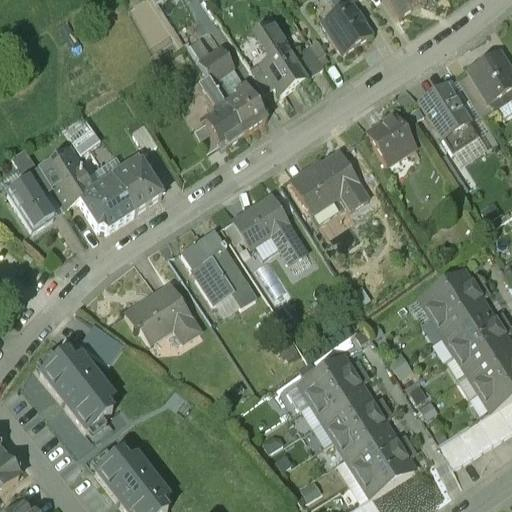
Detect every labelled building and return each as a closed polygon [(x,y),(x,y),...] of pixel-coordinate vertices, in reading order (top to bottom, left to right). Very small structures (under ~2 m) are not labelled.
[(326,0),(337,17),(350,9),(351,9),(365,0),(364,0),(326,0)] [(381,0),(397,23),(425,5),(422,0),(381,0)] [(371,41),(351,9),(350,9),(337,17),(319,28),(340,61),(371,41)] [(270,48),(276,59),(285,53),(286,53),(271,29),(257,38),(265,51),(270,48)] [(202,78),(210,91),(218,86),(234,76),(219,53),(211,58),(199,39),(183,49),(202,78)] [(276,59),(259,70),(273,92),(279,101),(305,85),(285,53),(276,59)] [(511,82),(496,57),(466,76),(488,110),(511,94),(511,82)] [(273,92),(259,70),(258,68),(247,74),(263,98),(273,92)] [(213,117),(223,110),(210,91),(202,78),(192,84),(213,117)] [(218,86),(210,91),(223,110),(242,141),(266,126),(244,91),(233,98),(235,102),(230,104),(218,86)] [(444,90),(417,108),(450,160),(477,143),(444,90)] [(204,130),(218,152),(223,149),(225,152),(242,141),(223,110),(213,117),(212,125),(204,130)] [(393,122),(364,141),(385,174),(414,155),(393,122)] [(88,124),(67,136),(78,156),(99,145),(88,124)] [(143,130),(131,138),(143,158),(156,150),(143,130)] [(193,137),(206,160),(218,152),(204,130),(193,137)] [(78,205),(96,232),(106,235),(133,219),(111,184),(94,195),(66,153),(51,162),(54,167),(58,172),(57,172),(78,205)] [(26,186),(27,185),(38,202),(50,195),(39,177),(24,155),(11,163),(26,186)] [(289,186),(288,187),(307,217),(336,198),(349,218),(367,206),(337,160),(320,171),(318,168),(316,168),(318,172),(291,189),(289,186)] [(111,184),(133,219),(162,201),(140,166),(111,184)] [(54,167),(39,177),(50,195),(63,214),(78,205),(57,172),(58,172),(54,167)] [(26,186),(6,199),(11,206),(12,206),(32,237),(52,223),(38,202),(27,185),(26,186)] [(303,261),(283,231),(285,229),(268,202),(229,227),(246,254),(269,240),(288,270),(303,261)] [(253,305),(221,255),(223,253),(220,249),(218,251),(211,240),(179,260),(189,275),(192,274),(197,281),(193,283),(212,311),(229,300),(238,315),(253,305)] [(476,283),(469,287),(464,286),(459,278),(418,304),(430,323),(481,291),(476,283)] [(122,320),(131,334),(130,335),(132,340),(137,337),(145,350),(169,334),(180,351),(197,340),(188,326),(189,325),(168,291),(166,292),(168,295),(146,309),(144,306),(122,320)] [(483,317),(479,310),(480,304),(487,300),(481,291),(430,323),(442,342),(483,317)] [(505,329),(499,320),(493,325),(487,323),(483,317),(442,342),(454,361),(505,329)] [(110,368),(124,347),(93,326),(79,346),(110,368)] [(506,354),(502,347),(503,342),(510,337),(505,329),(454,361),(466,379),(506,354)] [(511,376),(511,361),(506,354),(466,379),(477,398),(511,376)] [(64,359),(38,379),(86,440),(111,420),(104,412),(112,405),(100,390),(98,392),(88,379),(91,377),(78,361),(70,368),(64,359)] [(298,390),(310,409),(361,377),(355,369),(348,373),(343,372),(338,364),(298,390)] [(511,376),(477,398),(490,418),(498,412),(509,405),(511,403),(511,376)] [(310,409),(322,428),(362,403),(358,396),(359,390),(366,386),(361,377),(310,409)] [(322,428),(333,447),(384,415),(379,406),(372,411),(367,409),(362,403),(322,428)] [(511,410),(509,405),(498,412),(511,433),(511,410)] [(490,418),(488,418),(502,440),(511,434),(511,433),(498,412),(490,418)] [(333,447),(345,465),(386,440),(381,433),(383,428),(389,423),(384,415),(333,447)] [(488,418),(478,425),(492,447),(502,440),(488,418)] [(478,425),(468,431),(482,453),(492,447),(478,425)] [(468,431),(458,438),(472,459),(482,453),(468,431)] [(458,438),(448,444),(462,466),(472,459),(458,438)] [(345,465),(357,484),(408,452),(402,444),(395,448),(390,447),(386,440),(345,465)] [(448,444),(437,451),(451,473),(462,466),(448,444)] [(357,484),(369,504),(372,502),(410,478),(405,471),(406,465),(413,461),(408,452),(357,484)] [(119,459),(94,479),(119,511),(159,511),(167,506),(156,490),(153,492),(143,479),(146,477),(134,462),(126,468),(119,459)] [(0,497),(17,484),(2,464),(0,465),(0,497)] [(361,509),(363,511),(377,511),(372,502),(369,504),(361,509)]
